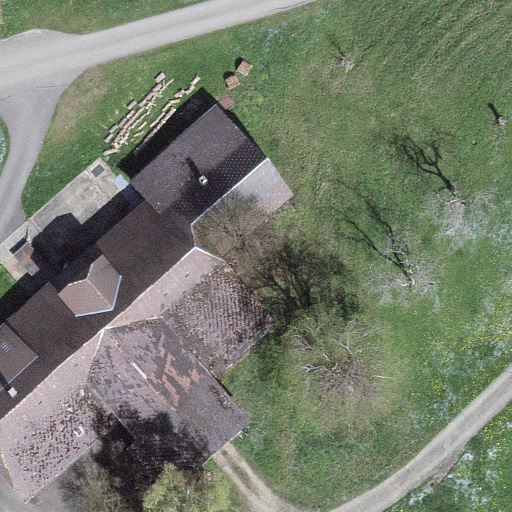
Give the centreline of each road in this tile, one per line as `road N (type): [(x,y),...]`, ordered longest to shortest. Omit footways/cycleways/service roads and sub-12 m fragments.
road 1 (unclassified): [(0,73),(264,0)]
road 2 (track): [(357,511),(421,465),(511,379)]
